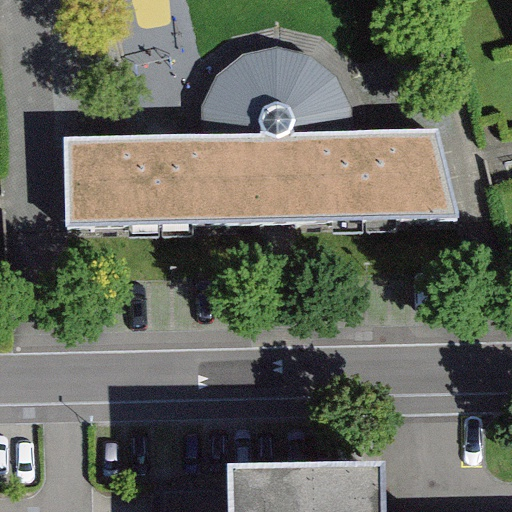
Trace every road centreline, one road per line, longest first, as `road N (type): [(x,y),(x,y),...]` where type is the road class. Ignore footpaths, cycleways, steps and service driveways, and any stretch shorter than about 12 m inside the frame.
road 1 (residential): [(0,385),(511,373)]
road 2 (unknown): [(37,384),(9,0)]
